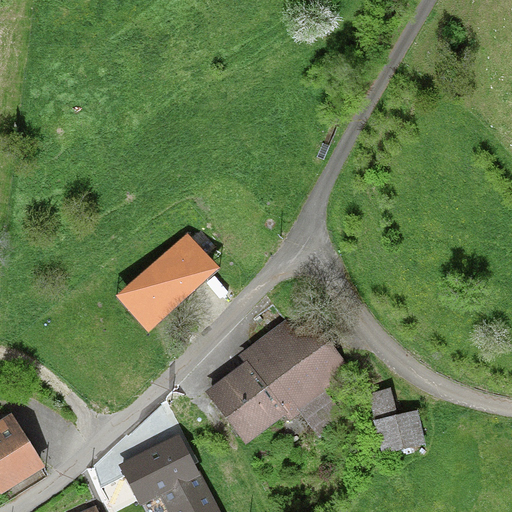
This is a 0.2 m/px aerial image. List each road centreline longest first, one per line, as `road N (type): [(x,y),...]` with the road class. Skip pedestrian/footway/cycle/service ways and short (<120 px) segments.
road 1 (residential): [(14,511),(168,380),(292,241)]
road 2 (residential): [(511,410),(460,397),(397,361),(292,241)]
road 3 (track): [(292,241),(426,0)]
